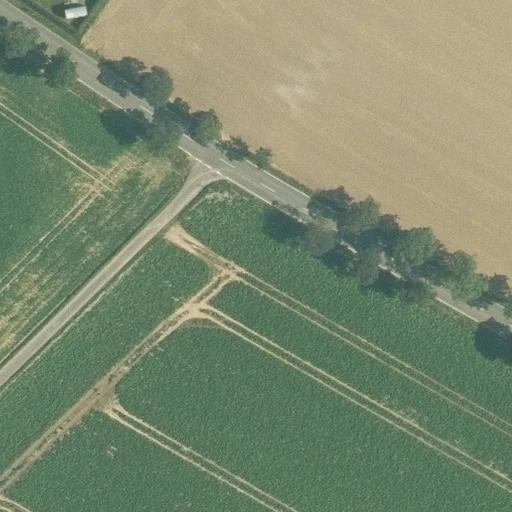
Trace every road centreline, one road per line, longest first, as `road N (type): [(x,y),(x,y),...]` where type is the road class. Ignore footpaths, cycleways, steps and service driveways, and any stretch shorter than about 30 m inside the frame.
road 1 (secondary): [(511,328),(219,159)]
road 2 (unclassified): [(0,378),(219,159)]
road 3 (secondary): [(219,159),(0,11)]
